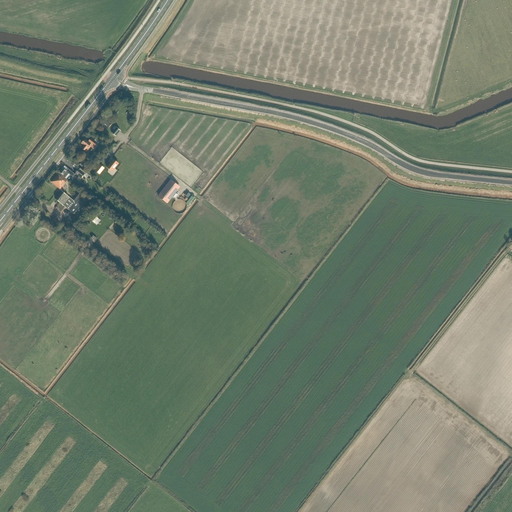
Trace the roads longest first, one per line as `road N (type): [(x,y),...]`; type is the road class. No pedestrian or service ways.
road 1 (tertiary): [(141,89),(325,126),(419,172),(511,183)]
road 2 (secondary): [(0,222),(110,80)]
